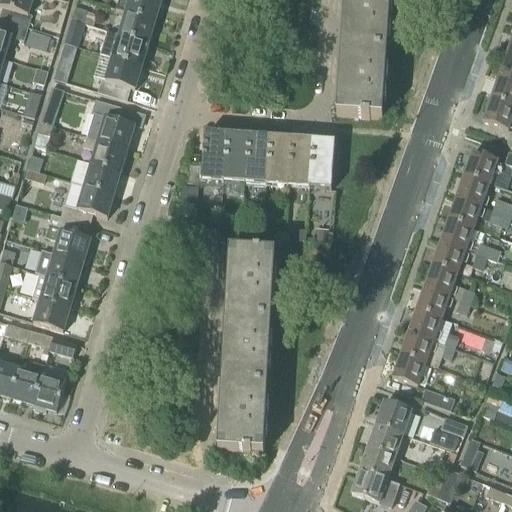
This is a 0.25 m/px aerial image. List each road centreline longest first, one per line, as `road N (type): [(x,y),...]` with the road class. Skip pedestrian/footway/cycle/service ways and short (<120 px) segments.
road 1 (tertiary): [(283,511),(342,383),(485,0)]
road 2 (residential): [(327,0),(320,129),(178,115)]
road 3 (residential): [(204,446),(214,260),(139,242)]
road 4 (residential): [(76,458),(139,242)]
road 5 (unclassified): [(260,511),(76,458)]
road 6 (residential): [(139,242),(178,115)]
